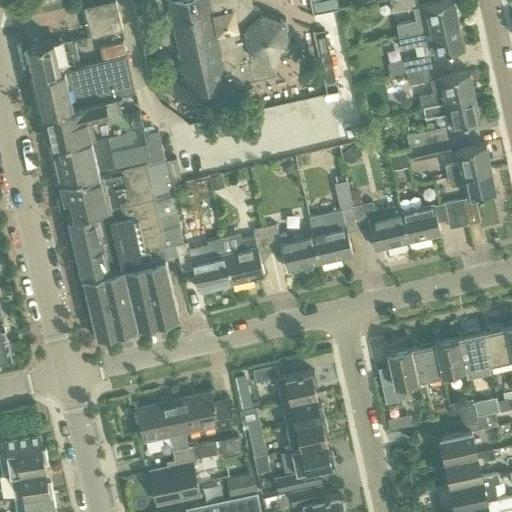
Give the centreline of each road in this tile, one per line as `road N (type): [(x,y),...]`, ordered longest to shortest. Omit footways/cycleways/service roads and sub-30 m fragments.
road 1 (tertiary): [(65,379),(0,91)]
road 2 (residential): [(342,313),(65,379)]
road 3 (residential): [(342,313),(386,511)]
road 4 (residential): [(511,271),(342,313)]
road 5 (tertiary): [(99,511),(65,379)]
